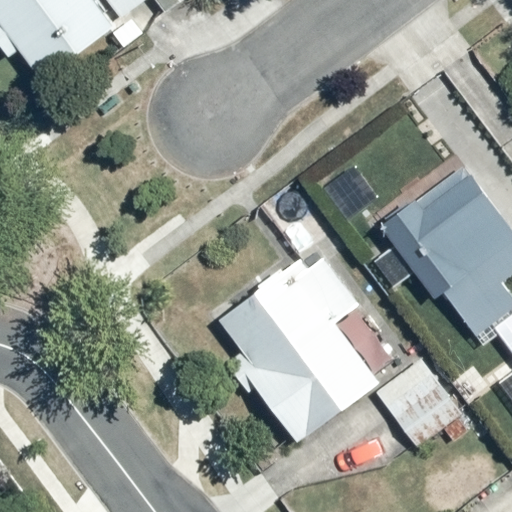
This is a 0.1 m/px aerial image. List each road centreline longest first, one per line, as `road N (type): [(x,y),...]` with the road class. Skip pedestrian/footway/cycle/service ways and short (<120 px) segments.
road 1 (residential): [(154,511),(35,362),(0,343)]
road 2 (residential): [(359,0),(204,117)]
